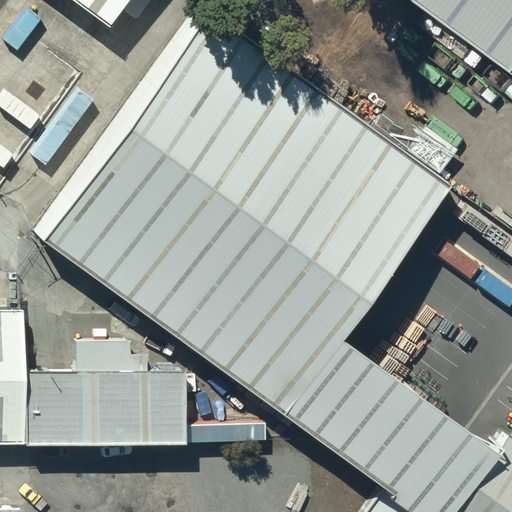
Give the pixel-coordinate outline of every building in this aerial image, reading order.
[(66,0),(97,22),(113,0),(66,0)] [(511,0),(451,0),(511,44),(511,0)] [(435,178),(195,1),(28,227),(414,511),(430,511),(480,445),(323,329),(435,178)] [(0,442),(16,443),(14,304),(0,304),(0,442)] [(15,372),(16,443),(178,441),(178,371),(15,372)] [(511,511),(511,431),(498,421),(430,511),(511,511)] [(395,511),(373,495),(360,511),(395,511)] [(19,511),(19,504),(0,503),(0,511),(19,511)]
